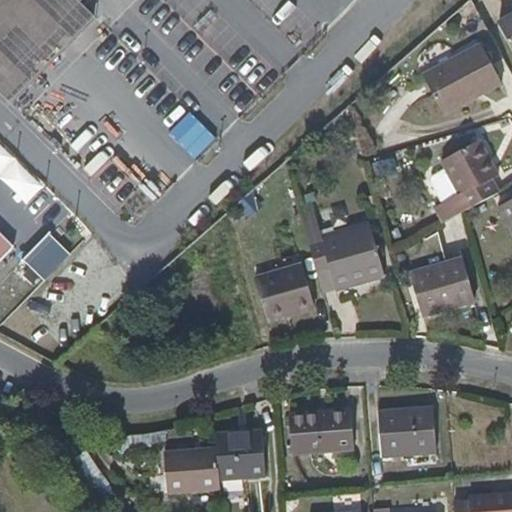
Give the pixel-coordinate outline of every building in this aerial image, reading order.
[(0,0),(0,94),(9,104),(31,81),(20,71),(62,29),(72,39),(94,17),(84,7),(90,0),(0,0)] [(511,14),(498,23),(511,49),(511,14)] [(501,84),(480,44),(423,76),(444,116),(501,84)] [(194,158),(215,137),(196,119),(175,141),(194,158)] [(69,128),(55,138),(77,167),(103,148),(90,131),(77,139),(69,128)] [(440,162),(466,211),(500,192),(493,179),(499,174),(481,141),(440,162)] [(133,282),(0,144),(0,326),(54,355),(133,282)] [(122,169),(121,168),(95,181),(107,205),(153,183),(141,159),(122,169)] [(511,200),(497,209),(511,235),(511,200)] [(369,223),(307,240),(316,272),(330,269),(332,277),(336,291),(385,277),(369,223)] [(474,301),(462,259),(411,273),(422,316),(474,301)] [(308,304),(297,264),(254,277),(264,316),(308,304)] [(330,269),(316,272),(319,280),(332,277),(330,269)] [(437,452),(434,407),(379,411),(382,456),(437,452)] [(355,452),(351,409),(290,413),(294,455),(355,452)] [(214,432),(216,448),(218,482),(267,478),(262,429),(214,432)] [(168,493),(219,489),(218,482),(216,448),(165,452),(168,493)] [(86,453),(72,462),(95,499),(110,490),(86,453)] [(453,503),(454,511),(511,511),(511,494),(469,498),(470,502),(453,503)]
